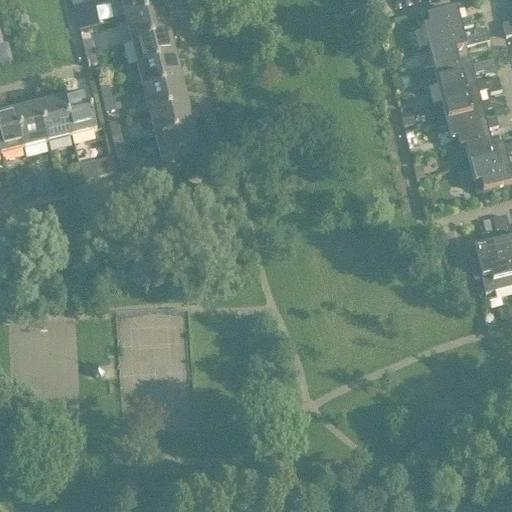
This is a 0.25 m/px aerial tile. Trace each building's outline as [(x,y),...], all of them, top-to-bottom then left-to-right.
[(70,0),(73,9),(81,7),(79,0),(70,0)] [(159,0),(119,0),(125,21),(163,11),(159,0)] [(81,7),(73,9),(76,22),(84,19),(81,7)] [(163,11),(125,21),(131,45),(169,35),(163,11)] [(422,31),(427,50),(452,44),(449,34),(461,31),(461,32),(473,29),(470,20),(459,23),(456,12),(426,20),(428,29),(422,31)] [(511,25),(502,28),(505,41),(511,39),(511,25)] [(452,44),(427,50),(432,69),(468,60),(466,51),(489,45),(486,32),(474,35),(475,39),(464,42),(461,32),(461,31),(449,34),(452,44)] [(169,35),(131,45),(137,69),(175,59),(169,35)] [(82,44),(85,57),(93,55),(90,42),(82,44)] [(93,55),(85,57),(88,69),(97,67),(93,55)] [(175,59),(137,69),(143,93),(181,83),(175,59)] [(468,60),(432,69),(436,87),(461,81),(463,91),(475,88),(475,87),(473,78),(484,75),(485,79),(497,76),(493,63),(471,69),(468,60)] [(461,81),(436,87),(441,106),(466,100),(468,110),(480,107),(480,106),(477,96),(488,94),(489,98),(501,95),(498,81),(475,87),(475,88),(463,91),(461,81)] [(400,82),(392,84),(395,95),(403,93),(400,82)] [(181,83),(143,93),(149,115),(187,107),(181,83)] [(99,91),(102,103),(111,101),(108,89),(99,91)] [(86,96),(62,102),(71,139),(96,133),(86,96)] [(466,100),(441,106),(446,125),(470,118),(473,128),(484,125),(484,124),(482,114),(493,112),(494,116),(506,113),(503,100),(480,106),(480,107),(468,110),(466,100)] [(111,101),(102,103),(106,115),(114,113),(111,101)] [(62,102),(38,108),(48,145),(71,139),(62,102)] [(187,107),(149,115),(155,139),(193,130),(187,107)] [(38,108),(15,113),(24,151),(48,145),(38,108)] [(15,113),(0,116),(0,155),(0,157),(24,151),(15,113)] [(470,118),(446,125),(451,144),(456,143),(459,152),(464,151),(464,150),(489,143),(489,142),(487,133),(498,130),(496,121),(484,124),(484,125),(473,128),(470,118)] [(193,130),(155,139),(161,164),(199,154),(193,130)] [(111,137),(114,150),(123,147),(120,135),(111,137)] [(501,139),(489,142),(489,143),(464,150),(464,151),(469,169),(493,162),(496,171),(508,169),(507,168),(505,158),(511,156),(511,147),(503,149),(501,139)] [(123,147),(114,150),(118,162),(126,160),(123,147)] [(91,166),(79,169),(81,178),(82,184),(115,176),(111,161),(91,166)] [(493,162),(469,169),(474,188),(480,186),(482,196),(511,188),(511,184),(510,177),(511,176),(511,166),(507,168),(508,169),(496,171),(493,162)] [(69,181),(81,178),(79,169),(67,172),(69,181)] [(44,178),(31,181),(34,190),(46,186),(44,178)] [(22,193),(34,190),(31,181),(20,184),(22,193)] [(502,244),(493,247),(492,247),(495,259),(505,257),(511,281),(511,280),(511,241),(511,242),(505,219),(492,222),(495,235),(500,233),(502,244)] [(511,281),(505,257),(495,259),(492,247),(493,247),(490,236),(481,238),(483,249),(473,252),(480,282),(490,280),(491,286),(511,281)] [(473,252),(466,253),(474,284),(480,282),(473,252)]
